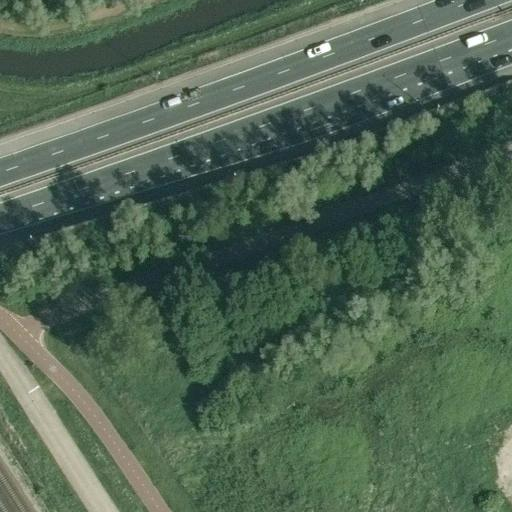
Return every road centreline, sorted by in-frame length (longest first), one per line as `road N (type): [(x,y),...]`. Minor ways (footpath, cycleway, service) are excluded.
road 1 (motorway): [(0,219),(511,36)]
road 2 (motorway): [(469,0),(0,171)]
